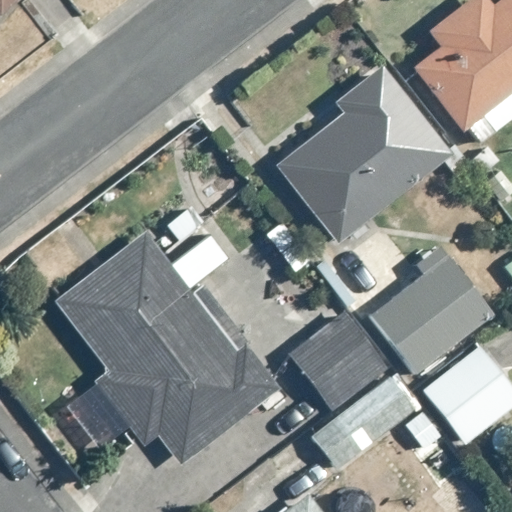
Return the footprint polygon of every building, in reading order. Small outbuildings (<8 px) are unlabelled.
[(0,0),(0,17),(0,18),(17,0),(0,0)] [(443,47),(415,67),(464,132),(511,94),(511,0),(501,0),(495,4),(492,0),(470,0),(430,30),(443,47)] [(343,112),(274,166),(337,246),(457,153),(386,64),(336,103),(343,112)] [(147,234),(59,300),(111,369),(95,381),(144,447),(159,436),(181,465),(283,389),(249,344),(237,352),(147,234)] [(485,313),(435,251),(355,315),(405,377),(485,313)] [(511,254),(497,264),(509,283),(493,294),(511,323),(511,254)] [(324,418),(381,374),(331,310),(274,354),(324,418)] [(395,418),(418,448),(444,427),(456,442),(511,397),(511,388),(473,339),(412,386),(409,389),(391,366),(381,374),(324,418),(300,436),(327,471),(395,418)] [(326,511),(310,491),(281,511),(326,511)]
